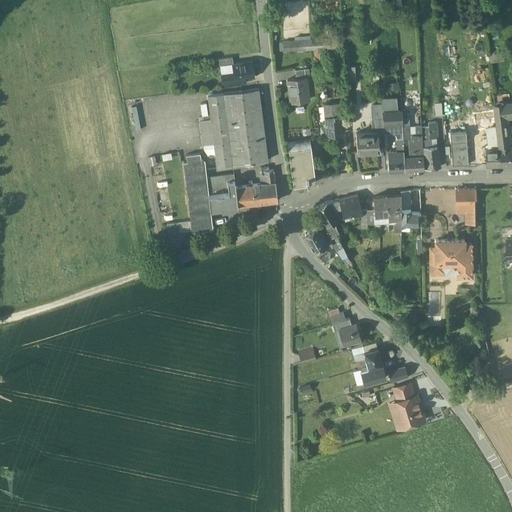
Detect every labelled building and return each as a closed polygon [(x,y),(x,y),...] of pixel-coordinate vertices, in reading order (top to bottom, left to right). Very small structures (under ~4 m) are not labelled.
[(336,39),(312,41),(312,50),(337,48),(336,39)] [(312,41),(283,43),(283,52),(312,50),(312,41)] [(504,53),(489,55),(490,63),(505,61),(504,53)] [(232,58),(219,59),(220,66),(232,64),(233,64),(232,58)] [(233,64),(232,64),(233,72),(234,79),(254,77),(252,61),(233,64)] [(346,80),(362,80),(362,67),(346,67),(346,80)] [(308,69),(295,70),(296,79),(305,78),(310,78),(308,69)] [(233,72),(221,74),(223,87),(232,85),(231,80),(234,79),(233,72)] [(296,79),(287,80),(288,86),(289,86),(291,102),(308,100),(305,78),(296,79)] [(259,89),(224,93),(233,165),(268,160),(259,89)] [(224,93),(208,95),(210,116),(211,119),(203,120),(199,120),(202,145),(214,143),(217,167),(233,165),(224,93)] [(380,106),(396,105),(396,97),(380,97),(380,106)] [(511,100),(496,103),(498,117),(496,117),(496,118),(508,117),(511,116),(511,100)] [(339,108),(325,109),(325,118),(340,117),(339,108)] [(403,111),(382,112),(383,119),(383,125),(404,124),(403,111)] [(340,117),(325,118),(326,127),(327,134),(327,135),(341,134),(340,117)] [(508,117),(496,118),(497,128),(500,147),(503,146),(511,145),(508,117)] [(383,119),(375,119),(376,132),(378,132),(378,134),(384,133),(383,125),(383,119)] [(436,122),(428,123),(429,127),(429,138),(437,138),(436,122)] [(415,126),(416,133),(410,133),(410,126),(410,138),(411,158),(423,158),(423,149),(421,126),(415,126)] [(429,127),(422,128),(424,149),(430,148),(429,138),(429,127)] [(497,128),(488,129),(490,149),(500,149),(500,147),(497,128)] [(376,132),(356,133),(357,153),(358,153),(358,152),(370,151),(370,152),(379,152),(378,134),(378,132),(376,132)] [(459,132),(450,133),(453,165),(468,164),(465,132),(459,132)] [(310,139),(288,142),(288,143),(289,142),(290,153),(294,184),(307,183),(307,185),(307,186),(309,186),(309,185),(308,185),(307,179),(308,179),(308,177),(313,176),(310,151),(309,140),(310,140),(310,139)] [(430,148),(424,149),(425,168),(439,167),(438,167),(437,148),(430,148)] [(511,148),(504,148),(502,149),(502,165),(511,164),(511,148)] [(490,149),(487,150),(488,164),(502,164),(502,149),(500,149),(490,149)] [(397,152),(388,152),(388,171),(405,170),(404,159),(404,151),(403,151),(397,152)] [(200,153),(186,155),(187,162),(202,160),(202,158),(201,158),(200,153)] [(411,158),(404,159),(405,170),(424,168),(423,158),(411,158)] [(187,162),(183,162),(191,230),(192,232),(213,229),(210,209),(207,186),(204,160),(202,160),(187,162)] [(235,180),(227,181),(227,183),(207,186),(210,209),(277,201),(275,182),(273,170),(269,170),(269,172),(265,172),(265,175),(260,176),(261,184),(252,185),(252,182),(249,182),(249,185),(235,187),(235,180)] [(476,189),(456,189),(456,205),(469,205),(469,211),(466,211),(466,222),(475,222),(474,197),(475,197),(476,197),(476,189)] [(400,194),(401,209),(410,208),(410,190),(401,191),(400,194)] [(357,194),(339,199),(341,207),(344,216),(353,214),(354,217),(361,215),(363,214),(361,210),(360,205),(363,205),(362,201),(359,202),(357,194)] [(400,194),(386,196),(388,214),(388,219),(401,218),(401,209),(400,194)] [(386,196),(373,197),(374,210),(374,215),(388,214),(386,196)] [(339,199),(333,201),(335,208),(337,208),(341,207),(339,199)] [(327,202),(313,209),(323,225),(324,227),(334,222),(337,220),(331,210),(335,208),(333,201),(327,202)] [(421,213),(410,213),(410,208),(401,209),(401,218),(401,223),(421,224),(421,213)] [(374,210),(368,210),(368,222),(368,224),(375,225),(376,219),(374,219),(374,215),(374,210)] [(401,218),(388,219),(388,221),(396,221),(394,222),(394,230),(401,230),(401,223),(401,218)] [(179,222),(167,223),(168,235),(180,234),(180,231),(179,222)] [(334,222),(324,227),(330,238),(337,234),(337,233),(339,233),(335,226),(336,226),(334,222)] [(342,245),(337,234),(330,238),(324,227),(323,225),(318,228),(327,243),(326,244),(327,245),(332,241),(337,250),(336,251),(343,245),(342,245)] [(318,228),(317,227),(304,235),(313,251),(314,251),(322,246),(326,244),(327,243),(318,228)] [(191,230),(180,231),(180,234),(181,243),(193,242),(192,232),(191,230)] [(341,232),(339,233),(337,233),(337,234),(342,245),(347,244),(341,232)] [(180,234),(168,235),(169,247),(181,246),(181,243),(180,234)] [(464,243),(464,239),(435,239),(435,248),(435,262),(450,262),(457,262),(458,275),(472,275),(471,243),(464,243)] [(330,254),(322,246),(314,251),(327,264),(333,257),(332,255),(330,257),(329,256),(330,254)] [(346,252),(343,246),(337,252),(333,257),(327,264),(335,271),(349,259),(346,252)] [(435,262),(435,248),(430,248),(430,273),(445,273),(445,267),(446,267),(449,264),(450,262),(435,262)] [(338,308),(328,311),(330,316),(340,313),(338,308)] [(340,313),(330,316),(332,323),(334,323),(346,319),(343,311),(340,313)] [(346,319),(334,323),(336,330),(342,328),(349,324),(352,325),(350,318),(346,319)] [(349,324),(342,328),(336,330),(334,323),(332,323),(339,347),(345,345),(344,344),(357,341),(361,340),(356,324),(352,325),(349,324)] [(359,347),(352,349),(353,355),(364,352),(363,346),(359,347)] [(312,348),(299,352),(302,362),(315,359),(312,348)] [(364,352),(367,363),(368,367),(381,363),(377,348),(364,352)] [(361,369),(365,383),(385,378),(381,363),(368,367),(361,369)] [(388,370),(391,382),(408,377),(405,365),(388,370)] [(410,383),(393,388),(397,400),(414,395),(410,383)] [(397,400),(390,403),(397,428),(424,419),(416,394),(397,400)]
